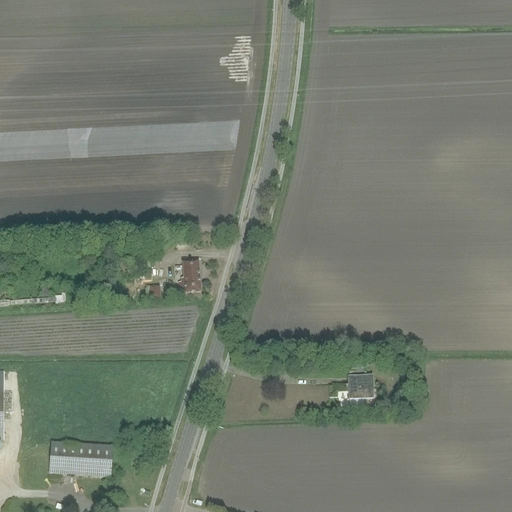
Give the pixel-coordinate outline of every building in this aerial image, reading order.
[(179,295),(201,293),(199,262),(183,264),(184,280),(181,280),(181,283),(179,283),(179,295)] [(151,300),(160,299),(160,287),(150,288),(151,300)] [(56,303),(55,299),(54,299),(9,303),(9,302),(0,302),(0,308),(10,308),(10,307),(54,303),(56,303)] [(363,401),(372,401),(372,378),(347,378),(347,401),(348,401),(348,408),(363,408),(363,401)] [(112,447),(51,444),(49,475),(110,479),(112,447)]
